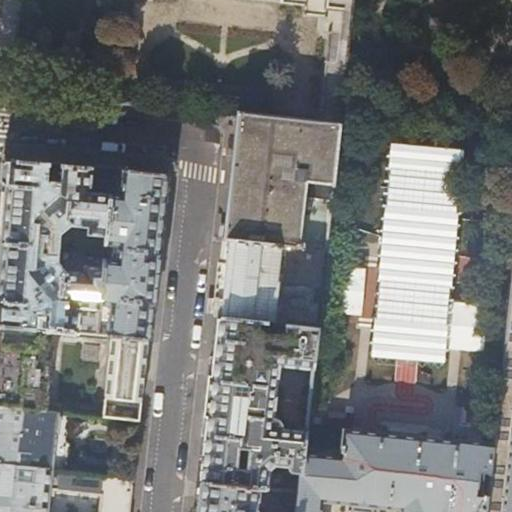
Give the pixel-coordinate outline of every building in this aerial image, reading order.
[(329,16),(318,121),(339,123),(343,85),(345,66),(351,0),(278,0),(278,3),(303,5),(302,13),(329,16)] [(358,69),(345,66),(343,85),(356,86),(358,69)] [(326,250),(339,123),(318,121),(237,113),(238,116),(236,134),(232,176),(225,239),(326,250)] [(112,172),(112,169),(5,159),(4,164),(0,212),(0,242),(56,248),(57,235),(69,225),(87,227),(87,234),(96,235),(95,244),(105,245),(109,195),(112,172)] [(166,174),(112,169),(112,172),(121,173),(119,196),(109,195),(105,245),(118,246),(116,260),(103,260),(99,305),(111,306),(108,335),(112,336),(147,340),(156,258),(166,174)] [(326,250),(225,239),(220,279),(216,317),(259,321),(286,324),(317,327),(326,250)] [(56,248),(0,242),(0,325),(32,329),(34,313),(47,314),(46,330),(52,330),(96,334),(99,305),(103,260),(94,259),(93,267),(84,267),(83,274),(65,273),(55,262),(56,248)] [(511,511),(511,281),(493,445),(486,511),(490,511),(511,511)] [(258,332),(259,321),(216,317),(207,391),(197,481),(259,487),(267,487),(269,468),(276,462),(289,464),(292,468),(295,470),(302,470),(304,453),(306,431),(283,428),(283,425),(282,423),(282,422),(281,421),(280,419),(277,417),(274,416),(279,365),(313,368),(317,327),(286,324),(284,335),(258,332)] [(32,329),(0,325),(0,405),(44,411),(52,330),(46,330),(32,329)] [(147,340),(112,336),(102,417),(136,420),(138,421),(143,379),(147,340)] [(44,411),(0,405),(0,463),(60,470),(61,466),(66,464),(67,443),(63,438),(66,413),(44,411)] [(135,450),(138,421),(136,420),(130,477),(132,478),(135,450)] [(341,456),(304,453),(302,470),(297,511),(321,511),(323,501),(403,508),(402,511),(485,511),(486,511),(493,445),(345,429),(341,456)] [(128,511),(132,478),(130,477),(60,470),(0,463),(0,511),(128,511)] [(256,511),(259,487),(197,481),(193,511),(256,511)]
